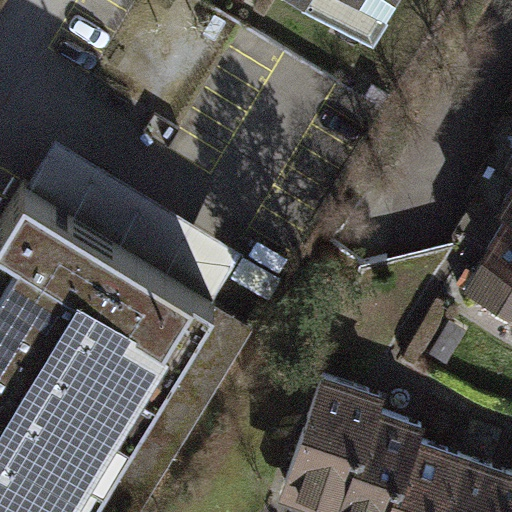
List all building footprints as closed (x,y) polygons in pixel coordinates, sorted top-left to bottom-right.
[(402,0),(319,0),(383,35),(402,0)] [(205,296),(236,246),(49,132),(0,211),(0,511),(138,511),(253,325),(205,296)] [(511,172),(493,204),(506,212),(480,255),(487,259),(511,273),(511,172)] [(511,273),(487,259),(463,300),(511,329),(511,273)] [(511,511),(511,472),(428,445),(433,429),(384,413),(387,403),(323,381),(282,505),(303,511),(511,511)]
